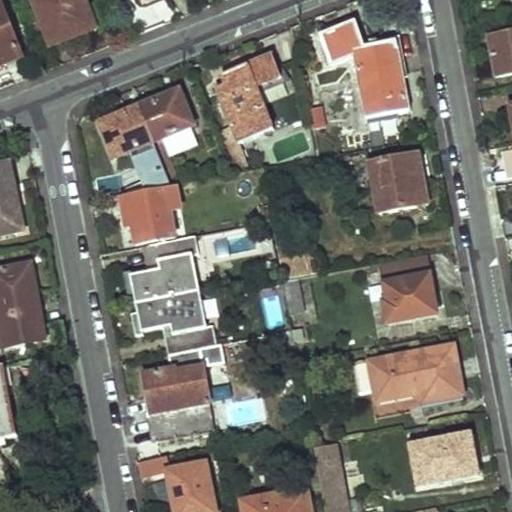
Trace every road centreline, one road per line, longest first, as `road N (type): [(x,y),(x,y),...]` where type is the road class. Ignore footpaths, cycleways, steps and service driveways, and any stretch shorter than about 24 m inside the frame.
road 1 (residential): [(433,0),(511,417)]
road 2 (residential): [(43,98),(124,511)]
road 3 (residential): [(43,98),(292,0)]
